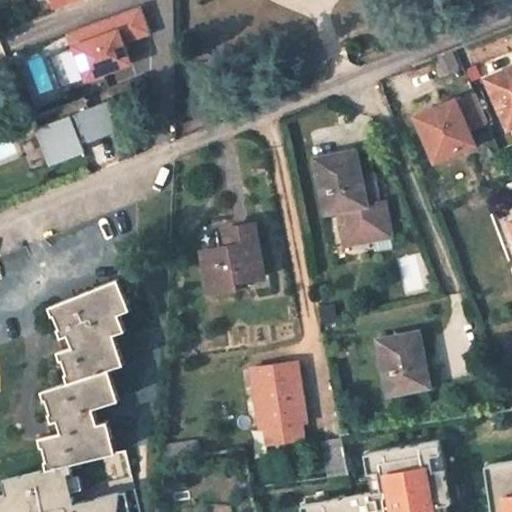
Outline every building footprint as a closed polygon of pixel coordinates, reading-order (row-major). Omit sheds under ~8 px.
[(151,33),(141,6),(68,32),(74,47),(63,50),(49,56),(61,88),(75,83),(130,63),(123,43),(137,38),(151,33)] [(436,68),(456,60),(452,49),(432,57),(436,68)] [(436,68),(440,77),(461,69),(456,60),(436,68)] [(511,67),(485,79),(507,129),(511,126),(511,67)] [(487,121),(475,93),(457,101),(456,99),(416,116),(436,161),(475,143),(469,129),(487,121)] [(88,106),(83,95),(33,114),(52,160),(83,148),(78,135),(86,131),(88,138),(123,124),(112,96),(88,106)] [(357,150),(316,158),(327,213),(340,211),(347,244),(376,239),(373,225),(389,222),(385,200),(379,201),(377,190),(373,191),(370,176),(362,177),(357,150)] [(228,245),(201,249),(209,293),(248,287),(247,279),(265,276),(256,222),(225,227),(228,245)] [(373,225),(376,239),(392,236),(389,222),(373,225)] [(48,469),(71,463),(118,452),(109,420),(99,422),(94,408),(121,399),(111,368),(126,364),(116,333),(128,329),(121,312),(132,308),(120,277),(50,305),(53,315),(57,314),(61,327),(60,327),(63,336),(70,333),(75,345),(67,348),(59,350),(63,360),(65,359),(69,372),(66,373),(70,381),(43,389),(46,399),(49,398),(52,411),(50,412),(53,421),(59,419),(62,431),(56,433),(40,437),(42,446),(45,446),(48,459),(45,459),(48,469)] [(419,332),(379,339),(390,394),(429,386),(419,332)] [(70,333),(63,336),(67,348),(75,345),(70,333)] [(296,362),(253,368),(262,427),(305,421),(296,362)] [(62,431),(59,419),(53,421),(56,433),(62,431)] [(370,491),(300,503),(301,511),(445,511),(444,503),(449,503),(438,439),(364,452),(370,491)] [(205,453),(203,440),(163,446),(162,458),(178,456),(205,453)] [(173,482),(177,482),(178,456),(162,458),(161,490),(172,490),(173,482)] [(511,511),(511,460),(484,465),(490,511),(511,511)] [(71,463),(48,469),(4,479),(7,493),(0,494),(0,511),(118,511),(120,492),(75,503),(68,472),(73,471),(71,463)]
